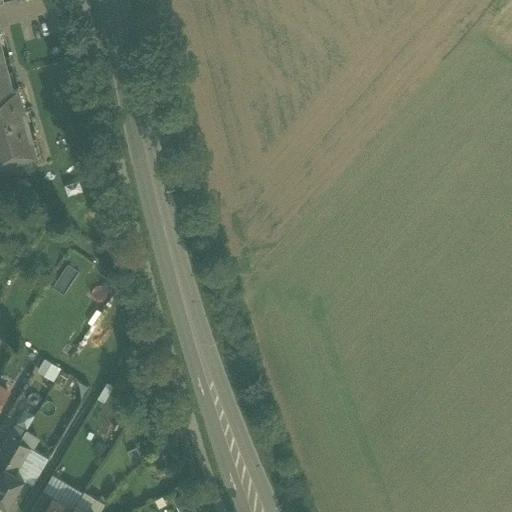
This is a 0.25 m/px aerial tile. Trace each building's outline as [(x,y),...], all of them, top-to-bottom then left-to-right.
[(0,91),(12,88),(0,42),(0,91)] [(12,88),(0,91),(0,166),(36,157),(17,87),(12,88)] [(55,378),(60,366),(43,360),(38,373),(55,378)] [(0,451),(0,474),(19,443),(9,437),(0,451)] [(19,443),(0,474),(0,504),(6,508),(23,480),(14,474),(29,449),(19,443)] [(71,511),(81,497),(50,478),(43,490),(53,496),(43,511),(71,511)] [(81,497),(71,511),(99,511),(103,506),(83,494),(81,497)]
